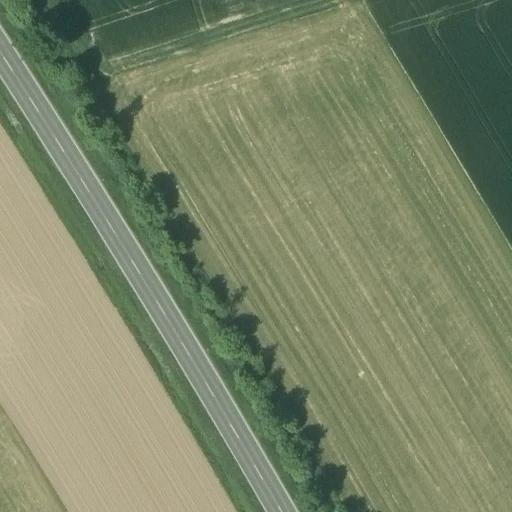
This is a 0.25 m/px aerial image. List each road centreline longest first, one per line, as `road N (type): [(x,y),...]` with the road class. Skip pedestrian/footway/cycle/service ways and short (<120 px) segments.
road 1 (secondary): [(279,511),(0,54)]
road 2 (track): [(146,60),(333,0)]
